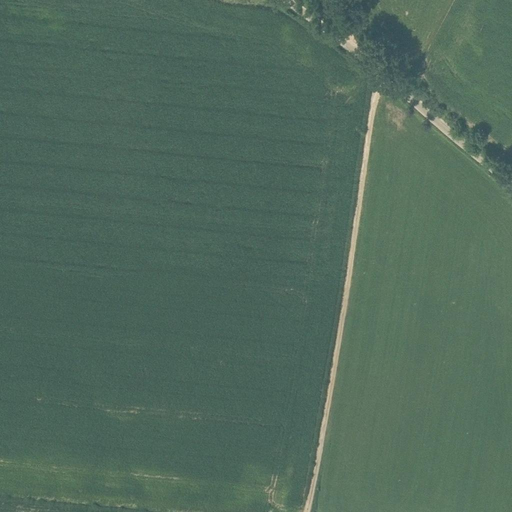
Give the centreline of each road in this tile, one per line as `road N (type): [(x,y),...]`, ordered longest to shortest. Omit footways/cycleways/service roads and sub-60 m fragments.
road 1 (track): [(306,511),(382,75)]
road 2 (unclassified): [(511,187),(285,0)]
